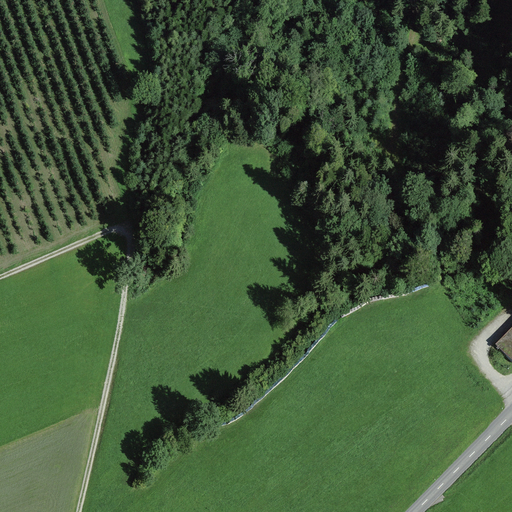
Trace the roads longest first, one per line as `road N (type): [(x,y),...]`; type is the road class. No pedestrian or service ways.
road 1 (track): [(78,511),(132,258),(120,225),(0,277)]
road 2 (track): [(120,225),(131,199),(129,130),(153,43),(138,0)]
road 3 (track): [(415,0),(394,149)]
road 4 (tertiary): [(415,511),(511,413)]
road 5 (track): [(511,100),(473,85),(414,32)]
